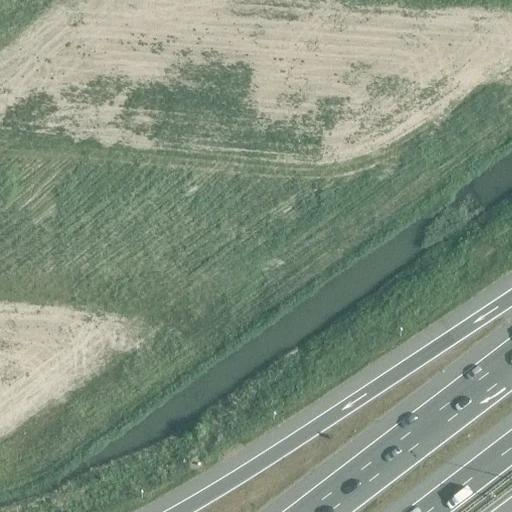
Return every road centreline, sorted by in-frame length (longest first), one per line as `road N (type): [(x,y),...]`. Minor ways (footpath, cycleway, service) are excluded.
road 1 (motorway): [(511,301),(182,511)]
road 2 (motorway): [(511,364),(317,511)]
